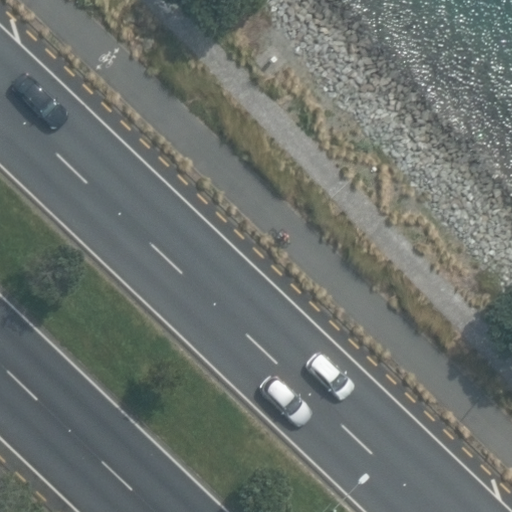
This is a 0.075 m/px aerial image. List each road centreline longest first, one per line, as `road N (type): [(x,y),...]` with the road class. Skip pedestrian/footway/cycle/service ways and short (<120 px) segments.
road 1 (trunk): [(0,98),(435,511)]
road 2 (trunk): [(151,511),(0,366)]
